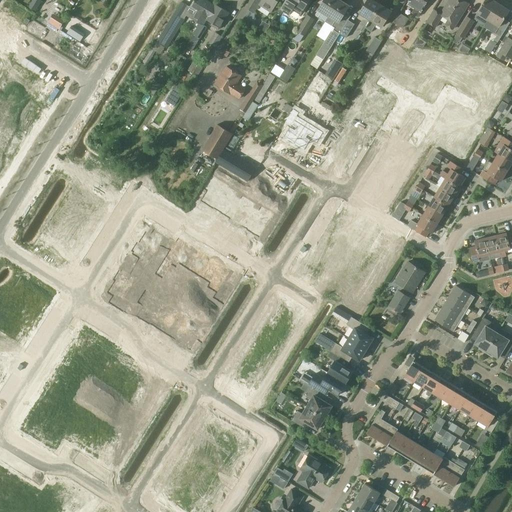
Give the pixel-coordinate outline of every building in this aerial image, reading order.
[(32,0),(29,6),(35,10),(42,0),(32,0)] [(191,8),(186,15),(200,23),(202,25),(205,20),(207,17),(214,5),(205,0),(194,0),(190,7),(191,8)] [(271,12),(278,0),(255,0),(249,10),(254,14),(260,5),(271,12)] [(300,14),(309,0),(285,0),(280,9),(289,15),(293,10),(300,14)] [(331,31),(316,55),(324,59),(340,33),(348,20),(351,16),(345,12),(349,6),(339,0),(338,0),(328,16),(325,22),(335,28),(332,32),(331,31)] [(328,16),(338,0),(323,0),(318,10),(328,16)] [(373,0),(367,0),(359,13),(365,16),(360,24),(366,28),(371,20),(380,4),(373,0)] [(420,13),(428,0),(410,0),(408,6),(420,13)] [(452,29),(468,4),(461,0),(449,0),(440,15),(433,10),(426,22),(434,27),(441,15),(448,20),(445,25),(452,29)] [(488,20),(498,4),(497,3),(498,1),(496,0),(484,0),(474,18),(479,21),(482,16),(488,20)] [(174,18),(159,43),(166,48),(181,24),(185,18),(186,15),(191,8),(190,7),(183,2),(177,13),(174,18)] [(207,17),(205,20),(206,21),(207,19),(212,23),(211,25),(219,30),(229,13),(215,4),(214,5),(207,17)] [(371,20),(366,28),(372,31),(376,24),(382,27),(391,11),(380,4),(371,20)] [(498,4),(488,20),(484,26),(490,31),(500,37),(509,23),(504,19),(509,10),(498,4)] [(400,14),(392,26),(401,32),(409,19),(400,14)] [(463,35),(464,36),(475,19),(468,14),(457,31),(463,35)] [(313,18),(307,15),(298,30),(304,33),(305,31),(313,18)] [(263,20),(257,31),(263,35),(270,25),(263,20)] [(345,37),(353,24),(348,20),(340,33),(345,37)] [(0,32),(15,43),(20,35),(13,31),(14,29),(8,26),(7,27),(0,22),(0,32)] [(200,23),(186,45),(191,49),(205,27),(202,25),(200,23)] [(298,30),(294,36),(300,40),(304,33),(298,30)] [(214,47),(220,36),(215,33),(208,43),(214,47)] [(374,53),(382,39),(376,35),(367,49),(374,53)] [(511,58),(511,56),(511,40),(508,38),(496,56),(503,60),(506,56),(511,58)] [(462,42),(456,51),(468,53),(471,47),(462,42)] [(146,64),(156,51),(152,48),(143,62),(146,64)] [(198,54),(187,71),(197,77),(207,60),(198,54)] [(389,60),(380,75),(389,82),(403,59),(400,57),(395,65),(389,60)] [(404,60),(390,82),(398,87),(407,72),(402,68),(406,61),(404,60)] [(412,64),(403,79),(410,84),(423,63),(419,60),(416,66),(412,64)] [(424,63),(411,84),(420,89),(430,74),(424,70),(428,65),(424,63)] [(472,63),(458,86),(465,91),(474,77),(469,73),(475,64),(472,63)] [(274,64),(270,71),(279,77),(284,69),(274,64)] [(239,99),(245,89),(237,84),(241,76),(226,67),(215,84),(239,99)] [(286,81),(293,70),(287,67),(280,77),(286,81)] [(340,67),(332,80),(337,83),(345,70),(340,67)] [(454,67),(444,83),(455,89),(465,73),(454,67)] [(475,76),(466,91),(476,96),(490,72),(487,69),(481,80),(475,76)] [(496,69),(491,80),(504,87),(510,76),(496,69)] [(368,73),(365,77),(372,82),(369,91),(385,101),(392,89),(368,73)] [(270,74),(264,84),(269,87),(275,77),(270,74)] [(257,81),(240,109),(245,112),(252,101),(262,85),(257,81)] [(153,95),(158,86),(152,82),(146,90),(153,95)] [(483,92),(495,100),(501,91),(488,83),(483,92)] [(357,93),(353,99),(378,115),(385,103),(369,91),(364,99),(357,93)] [(353,99),(350,104),(359,109),(356,115),(373,126),(378,115),(353,99)] [(452,101),(445,111),(467,125),(469,122),(462,118),(468,110),(452,101)] [(502,102),(497,110),(503,113),(508,105),(502,102)] [(288,113),(291,107),(286,104),(283,109),(288,113)] [(256,112),(247,126),(254,131),(250,137),(261,143),(267,135),(271,138),(278,126),(256,112)] [(445,113),(439,122),(453,131),(458,125),(465,129),(466,126),(445,113)] [(343,120),(341,123),(365,138),(372,126),(356,115),(351,124),(343,120)] [(296,116),(286,133),(296,140),(307,123),(296,116)] [(307,123),(296,140),(306,146),(317,129),(307,123)] [(217,158),(232,133),(217,124),(202,149),(217,158)] [(438,125),(432,134),(446,142),(451,137),(457,142),(460,138),(438,125)] [(326,144),(319,156),(327,160),(336,146),(328,141),(330,137),(327,136),(323,142),(326,144)] [(498,154),(511,162),(511,141),(503,137),(494,152),(498,154)] [(338,147),(329,161),(336,166),(342,155),(344,156),(349,148),(346,146),(343,151),(338,147)] [(224,151),(220,158),(250,176),(254,169),(224,151)] [(507,172),(511,163),(511,162),(498,154),(492,163),(507,172)] [(445,178),(460,187),(465,178),(460,174),(463,169),(451,162),(447,167),(451,169),(448,174),(442,171),(439,175),(445,178)] [(501,182),(507,172),(492,163),(487,173),(482,170),(479,175),(494,184),(497,179),(501,182)] [(428,180),(434,171),(428,168),(423,177),(428,180)] [(458,190),(460,187),(445,178),(440,188),(454,196),(455,195),(456,196),(457,196),(459,192),(459,191),(458,190)] [(214,183),(203,200),(213,206),(223,189),(214,183)] [(454,197),(454,196),(440,188),(434,197),(448,206),(451,202),(452,202),(453,202),(455,198),(455,197),(454,197)] [(223,189),(213,206),(222,212),(232,195),(223,189)] [(232,195),(222,212),(231,218),(241,201),(232,195)] [(337,196),(310,241),(314,244),(328,253),(356,208),(337,196)] [(443,215),(448,206),(434,197),(429,206),(443,215)] [(241,201),(231,218),(240,224),(251,207),(241,201)] [(405,205),(403,203),(401,202),(399,206),(409,212),(412,208),(405,205)] [(437,224),(443,215),(429,206),(423,215),(437,224)] [(251,207),(240,224),(249,229),(260,212),(251,207)] [(260,212),(249,229),(259,235),(269,219),(260,212)] [(429,232),(430,233),(432,234),(432,233),(433,233),(434,233),(437,229),(436,228),(435,227),(437,224),(423,215),(417,225),(411,221),(408,226),(426,237),(429,232)] [(499,235),(496,236),(500,252),(501,257),(501,258),(507,256),(505,251),(511,248),(511,231),(507,233),(506,233),(499,235)] [(145,235),(134,254),(145,261),(157,242),(145,235)] [(496,236),(485,238),(489,255),(491,260),(501,257),(500,252),(496,236)] [(476,247),(470,248),(474,263),(480,261),(480,262),(491,260),(489,255),(485,238),(475,241),(476,247)] [(179,240),(169,257),(179,263),(189,246),(179,240)] [(382,245),(374,259),(378,262),(375,266),(384,271),(389,262),(385,261),(392,249),(382,245)] [(189,246),(179,263),(188,269),(198,252),(189,246)] [(198,252),(188,269),(197,274),(207,258),(198,252)] [(132,253),(129,257),(136,262),(139,258),(132,253)] [(207,258),(197,274),(206,280),(217,263),(207,258)] [(420,281),(425,272),(408,262),(396,282),(410,292),(418,279),(420,281)] [(217,263),(206,280),(215,286),(226,269),(217,263)] [(226,269),(215,286),(225,292),(235,275),(226,269)] [(121,273),(110,292),(121,299),(133,281),(121,273)] [(449,298),(468,309),(475,298),(456,286),(449,298)] [(401,311),(409,297),(399,290),(390,304),(401,311)] [(261,308),(253,322),(262,328),(270,316),(277,320),(287,304),(274,295),(264,311),(261,308)] [(461,321),(468,309),(449,298),(442,310),(461,321)] [(148,299),(137,316),(147,322),(158,305),(148,299)] [(290,304),(278,324),(289,332),(282,343),(289,345),(300,328),(294,325),(302,312),(290,304)] [(158,305),(147,322),(155,327),(166,310),(158,305)] [(337,308),(333,314),(339,318),(343,312),(337,308)] [(166,310),(155,327),(163,333),(174,316),(166,310)] [(454,332),(461,321),(442,310),(435,321),(454,332)] [(174,316),(163,333),(171,338),(182,321),(174,316)] [(348,338),(368,350),(368,349),(370,350),(373,344),(372,343),(374,339),(367,334),(371,328),(351,316),(346,324),(354,329),(348,338)] [(486,354),(498,333),(491,329),(494,324),(484,318),(471,339),(477,342),(475,344),(480,347),(479,349),(486,354)] [(182,321),(171,338),(179,343),(190,326),(182,321)] [(190,326),(179,343),(189,349),(200,332),(190,326)] [(463,342),(468,335),(461,331),(457,338),(463,342)] [(320,333),(315,341),(330,350),(335,343),(320,333)] [(498,333),(486,354),(492,358),(494,356),(499,359),(500,356),(504,359),(509,351),(510,352),(511,348),(511,335),(508,333),(505,338),(498,333)] [(367,350),(368,350),(348,338),(343,347),(335,342),(330,350),(340,356),(346,360),(350,363),(354,356),(361,361),(364,356),(365,357),(369,351),(367,350)] [(241,360),(231,374),(240,378),(251,363),(244,358),(249,348),(243,344),(237,357),(241,360)] [(342,365),(346,360),(340,356),(330,350),(327,355),(335,360),(328,371),(347,384),(354,372),(342,365)] [(252,364),(242,381),(251,386),(258,374),(264,378),(275,362),(267,357),(260,369),(252,364)] [(414,382),(423,367),(414,361),(410,368),(405,365),(398,376),(403,379),(405,376),(414,382)] [(424,388),(433,373),(423,367),(414,382),(424,388)] [(326,395),(327,395),(331,390),(339,396),(347,384),(328,371),(324,378),(315,372),(312,377),(307,374),(303,380),(312,386),(326,395)] [(433,393),(442,378),(433,373),(424,388),(433,393)] [(442,399),(451,384),(442,378),(433,393),(442,399)] [(393,394),(398,386),(393,383),(388,391),(393,394)] [(451,405),(460,390),(451,384),(442,399),(451,405)] [(323,400),(326,395),(312,386),(305,396),(311,399),(306,406),(328,419),(332,412),(330,411),(333,406),(323,400)] [(461,410),(470,395),(460,390),(451,405),(461,410)] [(383,402),(395,409),(400,402),(387,394),(383,402)] [(470,416),(479,401),(470,395),(461,410),(470,416)] [(412,407),(415,401),(410,398),(407,404),(412,407)] [(415,401),(412,407),(420,412),(423,406),(415,401)] [(479,421),(488,406),(479,401),(470,416),(479,421)] [(324,426),(328,419),(306,406),(302,413),(297,410),(291,419),(304,427),(307,422),(319,429),(322,424),(324,426)] [(488,406),(479,421),(488,427),(487,430),(492,434),(499,422),(494,419),(498,412),(488,406)] [(410,409),(404,419),(408,421),(414,411),(410,409)] [(376,439),(387,423),(382,420),(386,413),(381,410),(367,434),(376,439)] [(207,415),(197,430),(206,436),(215,422),(207,415)] [(219,423),(210,438),(218,443),(227,429),(219,423)] [(386,445),(396,428),(387,423),(376,439),(386,445)] [(396,452),(405,437),(397,432),(399,430),(396,428),(386,445),(396,452)] [(231,432),(222,445),(230,450),(239,437),(231,432)] [(452,435),(448,441),(452,444),(456,438),(457,437),(452,435)] [(406,457),(415,442),(405,437),(396,452),(406,457)] [(243,439),(235,452),(244,459),(252,445),(243,439)] [(415,463),(424,448),(415,442),(406,457),(415,463)] [(424,468),(433,453),(424,448),(415,463),(424,468)] [(434,474),(443,459),(433,453),(424,468),(434,474)] [(175,454),(168,463),(177,471),(184,462),(175,454)] [(322,483),(331,469),(309,456),(301,470),(304,472),(298,482),(309,489),(315,479),(322,483)] [(443,480),(453,463),(444,458),(443,459),(434,474),(443,480)] [(453,463),(443,480),(455,487),(465,471),(453,463)] [(278,468),(274,473),(280,477),(284,471),(278,468)] [(274,473),(271,479),(276,483),(280,477),(274,473)] [(168,477),(161,491),(168,496),(177,483),(168,477)] [(375,503),(381,493),(366,484),(360,494),(375,503)] [(180,485),(172,498),(181,504),(190,490),(180,485)] [(391,500),(397,503),(400,498),(386,489),(383,495),(382,495),(391,500)] [(298,507),(304,497),(292,490),(286,500),(286,499),(277,511),(304,511),(305,511),(298,507)] [(195,492),(184,507),(190,511),(194,511),(204,498),(195,492)] [(368,511),(369,511),(375,503),(360,494),(354,503),(368,511)] [(209,500),(201,511),(215,511),(219,506),(209,500)] [(368,511),(354,503),(348,511),(368,511)]
